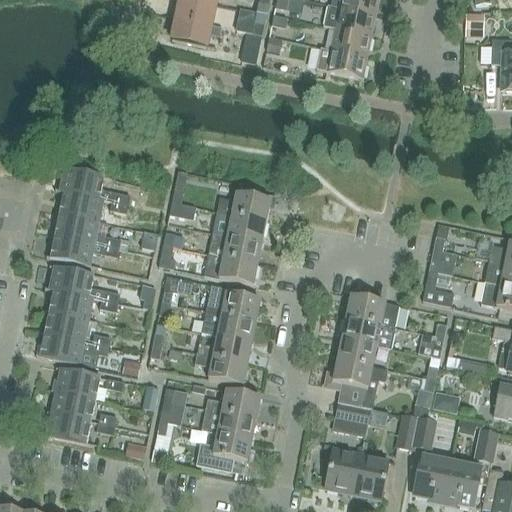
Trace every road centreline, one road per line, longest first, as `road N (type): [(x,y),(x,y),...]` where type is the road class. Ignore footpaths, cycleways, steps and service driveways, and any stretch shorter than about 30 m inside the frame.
road 1 (residential): [(288,503),(317,272),(346,253),(384,260)]
road 2 (residential): [(288,503),(128,481),(0,451)]
road 3 (residential): [(0,416),(43,159)]
